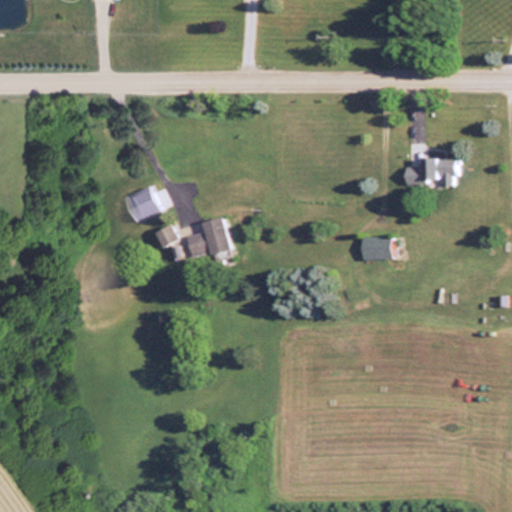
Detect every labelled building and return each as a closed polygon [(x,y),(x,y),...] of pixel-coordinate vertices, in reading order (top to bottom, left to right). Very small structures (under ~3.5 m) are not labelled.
[(417,158),(417,165),(402,165),(402,186),(454,185),(453,158),(417,158)] [(157,208),(154,188),(128,192),(132,213),(157,208)] [(230,246),(222,215),(199,221),(202,231),(183,235),(188,256),(230,246)] [(175,239),(168,224),(152,231),(159,246),(175,239)] [(358,235),(358,257),(392,257),(392,235),(358,235)]
